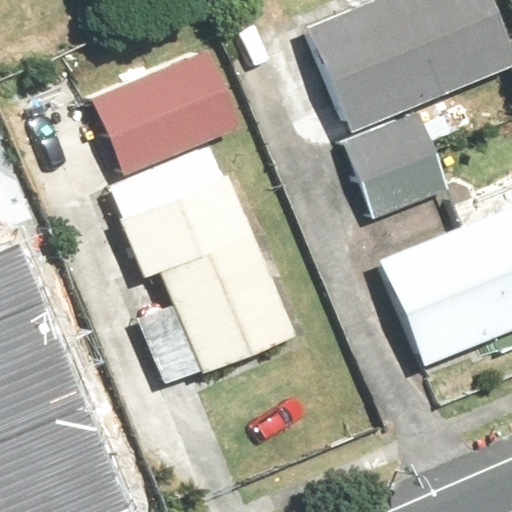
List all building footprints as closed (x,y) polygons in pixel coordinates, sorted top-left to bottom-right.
[(343,0),(289,21),(332,132),(499,68),(472,0),(343,0)] [(226,128),(194,49),(78,97),(110,175),(226,128)] [(441,189),(410,113),(335,144),(366,220),(441,189)] [(284,317),(216,158),(109,204),(135,264),(148,258),(190,356),(284,317)] [(511,198),(362,260),(408,371),(511,328),(511,198)] [(0,259),(0,511),(115,511),(129,506),(23,250),(0,259)]
